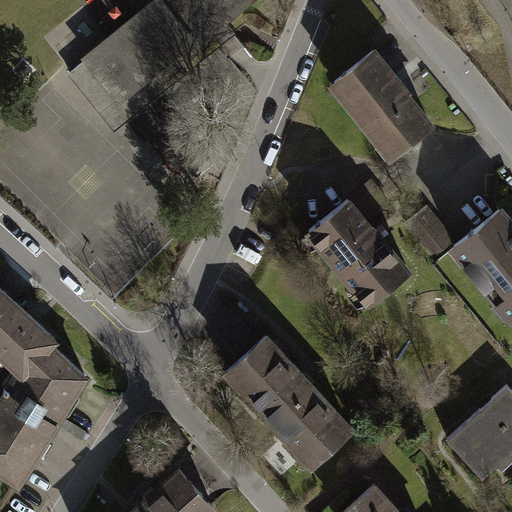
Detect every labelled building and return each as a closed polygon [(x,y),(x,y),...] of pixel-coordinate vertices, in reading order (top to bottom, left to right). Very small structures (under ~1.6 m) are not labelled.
[(149,0),(138,10),(106,35),(80,56),(83,60),(119,104),(196,41),(199,44),(219,28),(228,21),(253,0),(149,0)] [(119,104),(83,60),(76,66),(70,70),(68,72),(117,128),(228,39),(237,32),(228,21),(219,28),(199,44),(196,41),(119,104)] [(428,123),(373,52),(336,80),(392,152),(428,123)] [(138,128),(169,156),(191,131),(160,103),(138,128)] [(407,272),(347,199),(309,231),(369,303),(407,272)] [(428,207),(406,225),(433,257),(455,239),(428,207)] [(511,230),(497,212),(453,246),(511,320),(511,230)] [(53,336),(0,287),(0,353),(20,372),(46,345),(53,336)] [(347,423),(265,336),(228,371),(310,458),(347,423)] [(46,345),(20,372),(0,404),(0,462),(20,476),(80,377),(46,345)] [(511,454),(511,389),(509,386),(451,439),(487,478),(511,454)] [(204,511),(212,505),(179,470),(133,511),(204,511)] [(401,511),(375,483),(342,511),(401,511)]
